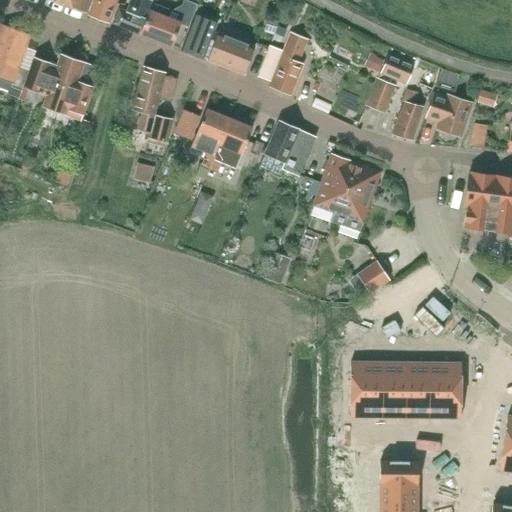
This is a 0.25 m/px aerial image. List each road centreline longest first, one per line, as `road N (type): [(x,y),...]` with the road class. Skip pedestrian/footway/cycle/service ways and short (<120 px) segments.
road 1 (tertiary): [(418,155),(5,0)]
road 2 (unclassified): [(511,78),(413,48),(318,0)]
road 3 (residential): [(418,155),(437,248),(499,309)]
road 4 (residential): [(469,511),(493,384),(511,355)]
